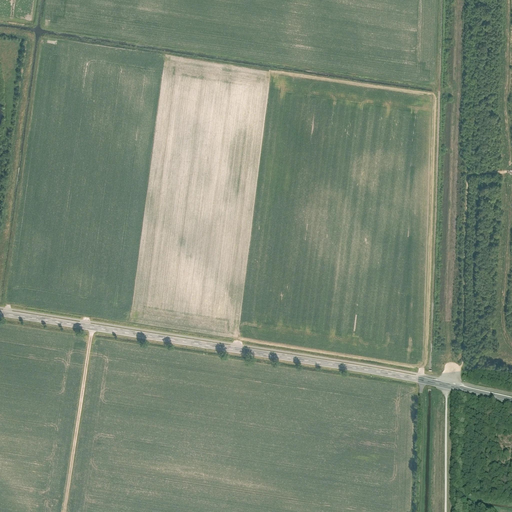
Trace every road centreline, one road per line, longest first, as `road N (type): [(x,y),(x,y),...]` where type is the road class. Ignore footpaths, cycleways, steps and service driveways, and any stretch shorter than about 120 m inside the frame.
road 1 (tertiary): [(0,313),(511,400)]
road 2 (track): [(459,0),(446,380)]
road 3 (track): [(92,322),(64,511)]
